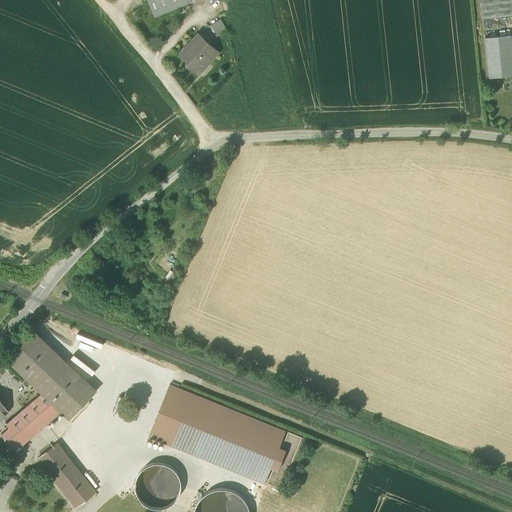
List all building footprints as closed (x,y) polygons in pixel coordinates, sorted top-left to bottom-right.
[(147,0),(154,16),(191,1),(191,0),(147,0)] [(511,0),(480,0),(482,18),(511,15),(511,0)] [(210,25),(216,36),(227,30),(221,19),(210,25)] [(188,64),(195,71),(205,60),(208,62),(218,52),(199,35),(197,35),(193,39),(193,42),(188,48),(187,48),(185,48),(181,52),(181,54),(188,60),(188,64)] [(485,37),(489,77),(511,74),(511,51),(510,35),(485,37)] [(44,396),(30,408),(43,423),(58,409),(69,419),(97,390),(31,328),(4,357),(41,393),(44,396)] [(149,436),(264,483),(271,467),(277,469),(285,450),(279,447),(285,431),(170,384),(149,436)] [(44,396),(41,393),(5,423),(8,426),(30,408),(44,396)] [(8,426),(10,429),(19,443),(43,423),(30,408),(8,426)] [(11,448),(19,443),(10,429),(1,434),(10,448),(11,448)] [(37,458),(76,507),(95,492),(57,443),(37,458)] [(136,482),(136,490),(140,498),(146,504),(154,507),(163,507),(170,503),(176,497),(179,489),(179,480),(175,473),(169,467),(161,464),(153,464),(145,468),(139,474),(136,482)] [(226,489),(215,489),(205,494),(197,502),(193,511),(248,511),(249,510),(244,500),(236,493),(226,489)]
